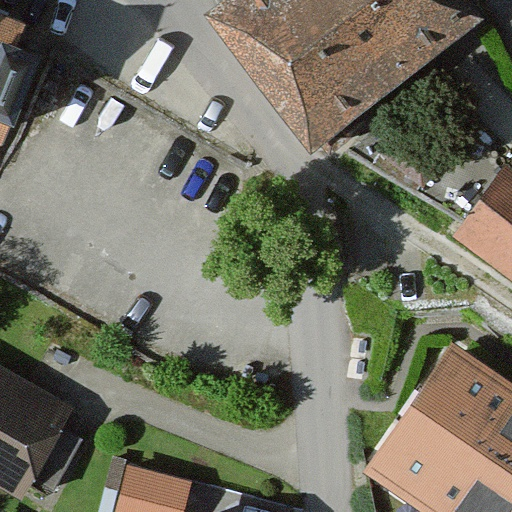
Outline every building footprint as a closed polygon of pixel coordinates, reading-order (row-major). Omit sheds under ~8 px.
[(467,0),(232,0),(227,4),(315,117),(467,0)] [(22,44),(28,29),(0,17),(0,119),(3,121),(33,49),(22,44)] [(444,164),(395,134),(376,166),(425,195),(444,164)] [(511,281),(511,179),(502,173),(455,246),(511,281)] [(411,511),(511,511),(511,388),(448,348),(362,480),(411,511)] [(0,495),(18,506),(69,417),(0,377),(0,495)] [(182,511),(190,483),(127,467),(115,511),(182,511)]
